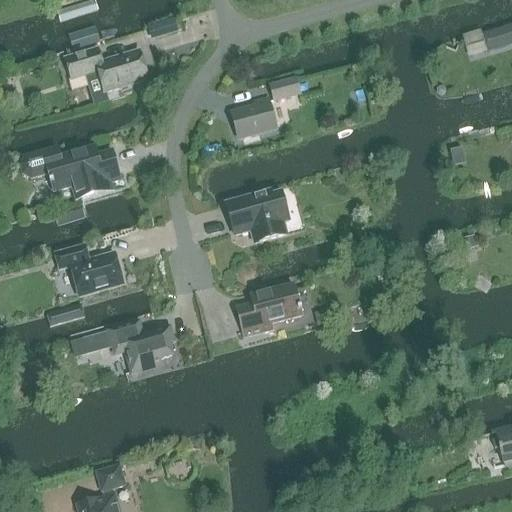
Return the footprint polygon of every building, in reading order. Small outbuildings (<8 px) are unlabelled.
[(59,25),(98,14),(95,2),(56,14),(59,25)] [(511,27),(480,37),(485,52),(511,43),(511,27)] [(95,29),(67,37),(72,52),(99,44),(95,29)] [(102,65),(97,51),(65,61),(71,82),(98,74),(104,95),(148,82),(139,53),(102,65)] [(275,101),(298,95),(295,84),(273,90),(275,101)] [(238,141),(276,131),(267,101),(254,104),(255,109),(231,116),(238,141)] [(31,182),(49,176),(54,194),(72,189),(76,202),(112,191),(110,184),(120,181),(112,153),(96,157),(94,149),(61,158),(58,147),(24,157),(19,167),(22,177),(31,182)] [(462,150),(450,152),(454,167),(465,165),(462,150)] [(271,198),(270,193),(225,205),(234,238),(251,233),(254,246),(287,237),(283,224),(289,223),(281,195),(271,198)] [(472,238),(458,242),(461,253),(475,249),(472,238)] [(88,263),(84,248),(55,256),(60,272),(70,269),(79,300),(123,287),(114,256),(88,263)] [(244,339),(270,332),(268,326),(301,318),(293,287),(251,297),(253,306),(236,311),(244,339)] [(374,297),(364,299),(367,311),(377,308),(374,297)] [(45,317),(49,330),(84,320),(81,307),(45,317)] [(142,338),(138,325),(109,334),(115,356),(126,353),(132,375),(151,369),(150,367),(161,364),(160,361),(171,358),(168,346),(173,345),(169,331),(142,338)] [(83,341),(71,344),(75,359),(87,356),(83,341)] [(511,466),(511,430),(491,436),(495,452),(498,451),(499,454),(500,454),(504,468),(511,466)] [(77,511),(118,511),(113,491),(125,488),(119,468),(96,475),(103,500),(76,508),(77,511)]
